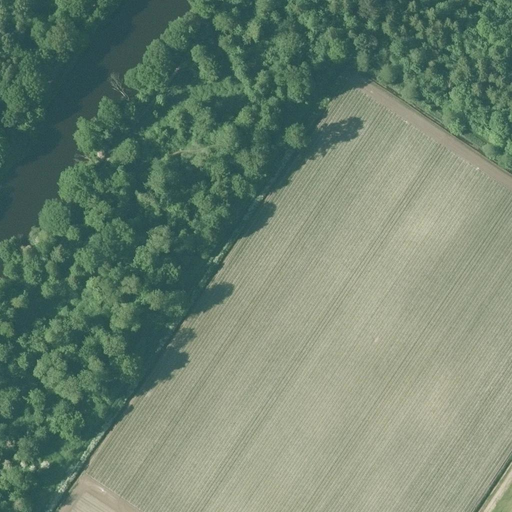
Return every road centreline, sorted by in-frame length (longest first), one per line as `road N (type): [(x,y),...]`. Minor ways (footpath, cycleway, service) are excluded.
road 1 (track): [(43,511),(288,136),(350,56)]
road 2 (track): [(228,0),(94,181),(39,290),(0,395)]
road 3 (track): [(350,56),(393,74),(511,157)]
road 4 (track): [(0,147),(99,0)]
